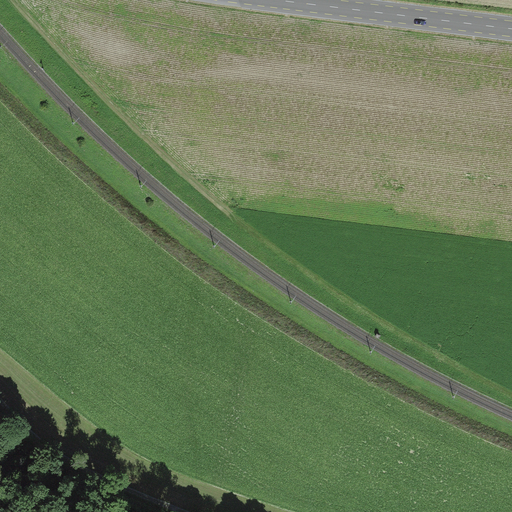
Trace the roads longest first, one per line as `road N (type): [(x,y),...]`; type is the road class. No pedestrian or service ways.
road 1 (primary): [(511,28),(281,0)]
road 2 (track): [(181,511),(75,464),(0,401)]
